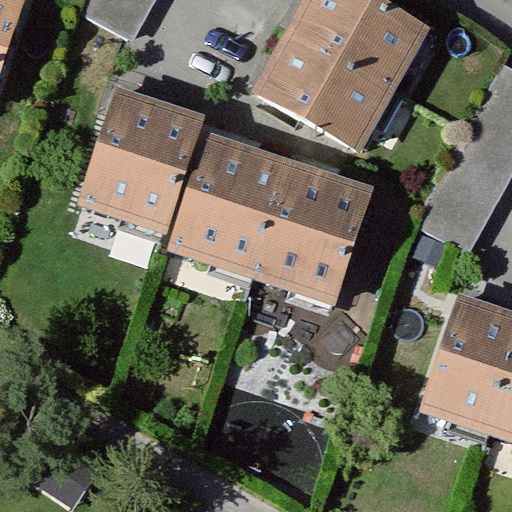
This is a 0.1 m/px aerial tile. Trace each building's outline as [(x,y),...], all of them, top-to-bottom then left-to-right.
[(0,0),(0,76),(25,0),(0,0)] [(97,0),(93,8),(138,34),(157,0),(97,0)] [(367,152),(429,30),(370,0),(307,0),(258,96),(367,152)] [(342,326),(390,210),(136,107),(89,223),(342,326)] [(511,438),(511,298),(477,285),(430,407),(511,438)]
